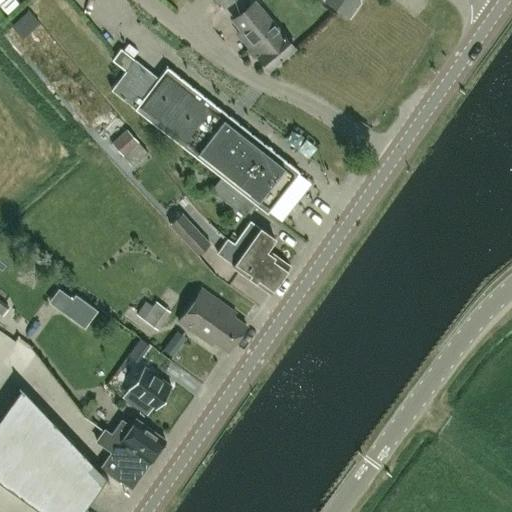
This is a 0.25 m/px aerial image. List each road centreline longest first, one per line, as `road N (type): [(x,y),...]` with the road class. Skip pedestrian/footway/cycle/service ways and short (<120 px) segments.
road 1 (tertiary): [(149,511),(507,0)]
road 2 (tertiary): [(335,511),(483,319),(511,293)]
